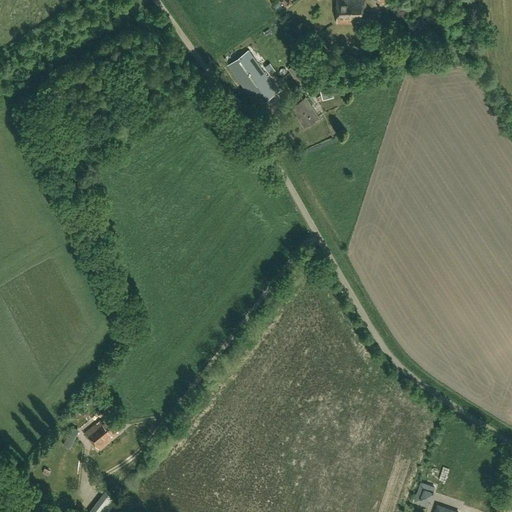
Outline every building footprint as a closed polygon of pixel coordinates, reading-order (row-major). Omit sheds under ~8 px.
[(351,23),(351,22),(366,22),(367,13),(362,13),(361,7),(366,7),(365,0),(348,0),(336,0),(337,23),(351,23)] [(254,59),(248,51),(228,65),(257,106),(277,92),(266,75),(273,69),(269,64),(266,66),(259,55),(254,59)] [(306,89),(314,83),(311,79),(314,76),(301,58),(287,69),(300,86),(303,84),(306,89)] [(304,127),(319,117),(306,97),(291,106),(304,127)] [(99,448),(122,430),(109,414),(86,432),(99,448)] [(428,505),(429,500),(430,500),(433,492),(432,491),(434,487),(422,482),(416,500),(428,505)] [(118,511),(124,504),(114,497),(102,511),(118,511)]
